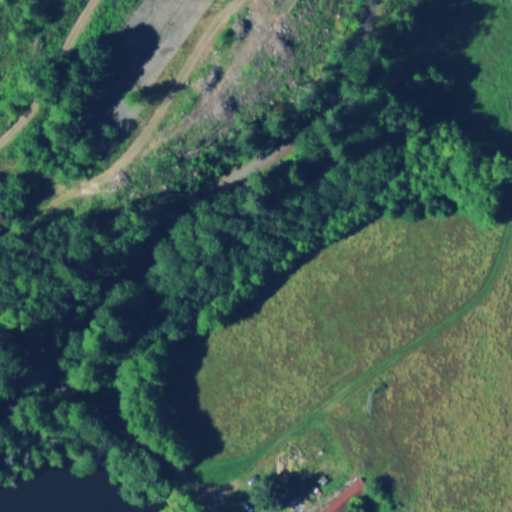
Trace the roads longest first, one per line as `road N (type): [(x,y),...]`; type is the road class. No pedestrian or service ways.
road 1 (residential): [(0,404),(126,265),(331,97),(366,0)]
road 2 (track): [(94,0),(34,115),(0,148)]
